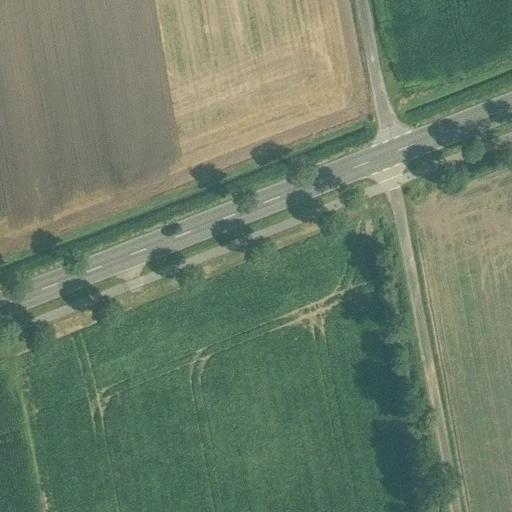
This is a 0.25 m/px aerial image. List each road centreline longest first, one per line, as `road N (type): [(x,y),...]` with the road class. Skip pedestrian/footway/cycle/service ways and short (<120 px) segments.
road 1 (secondary): [(511,99),(0,301)]
road 2 (track): [(454,511),(387,146)]
road 3 (track): [(359,0),(387,146)]
